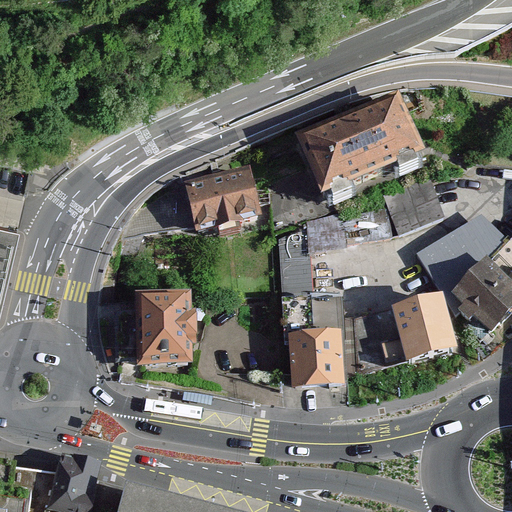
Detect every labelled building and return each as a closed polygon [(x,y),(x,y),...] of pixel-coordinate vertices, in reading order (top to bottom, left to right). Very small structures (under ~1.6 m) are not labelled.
[(412,115),(312,162),(344,231),(444,183),(412,115)] [(264,182),(197,194),(207,247),(273,234),(264,182)] [(482,220),(417,254),(460,309),(485,333),(511,306),(511,242),(508,246),(482,220)] [(0,307),(21,231),(0,225),(0,307)] [(286,291),(313,291),(312,243),(285,244),(286,291)] [(191,294),(137,296),(140,365),(194,364),(191,294)] [(454,351),(442,295),(396,306),(408,361),(454,351)] [(294,386),(341,387),(342,332),(294,331),(294,386)] [(0,511),(53,511),(65,485),(0,476),(0,511)] [(205,511),(129,492),(124,511),(205,511)]
